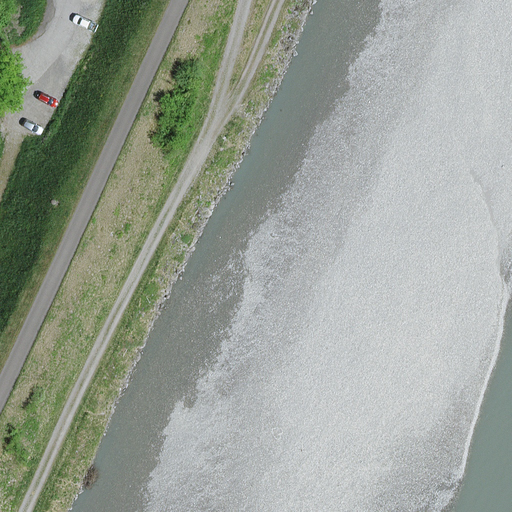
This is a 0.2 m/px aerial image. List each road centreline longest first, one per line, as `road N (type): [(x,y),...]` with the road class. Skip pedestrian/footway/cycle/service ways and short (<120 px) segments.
road 1 (track): [(280,0),(25,511)]
road 2 (track): [(182,0),(0,397)]
road 3 (track): [(213,134),(245,0)]
